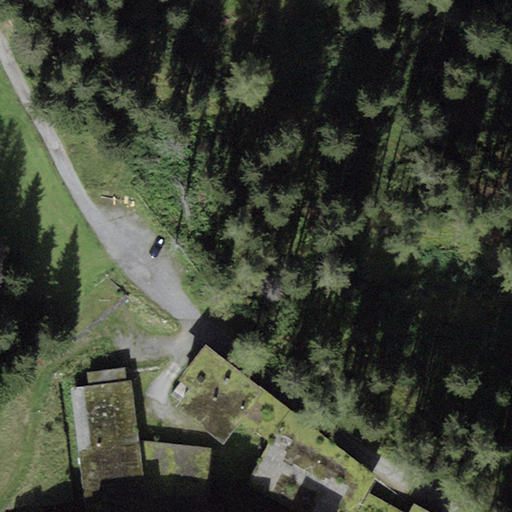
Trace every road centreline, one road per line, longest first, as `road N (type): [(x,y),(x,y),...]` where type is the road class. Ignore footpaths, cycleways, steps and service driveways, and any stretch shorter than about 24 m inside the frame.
road 1 (residential): [(52,134),(172,290),(468,499),(468,511)]
road 2 (track): [(353,0),(372,26),(436,34),(468,9),(492,62),(511,49)]
